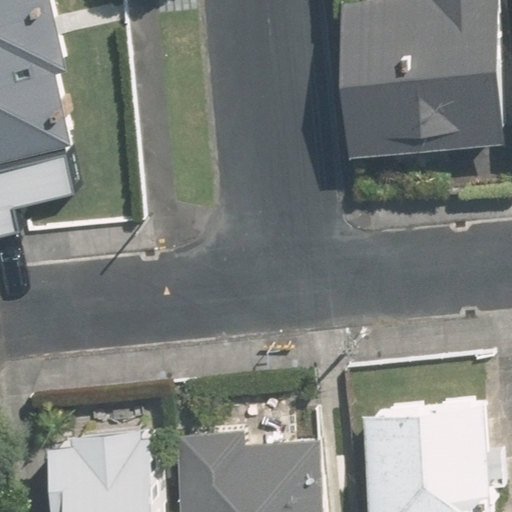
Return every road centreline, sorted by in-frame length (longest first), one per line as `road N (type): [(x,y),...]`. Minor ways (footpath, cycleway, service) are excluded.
road 1 (residential): [(281,284),(253,0)]
road 2 (residential): [(0,314),(281,284)]
road 3 (residential): [(281,284),(511,259)]
